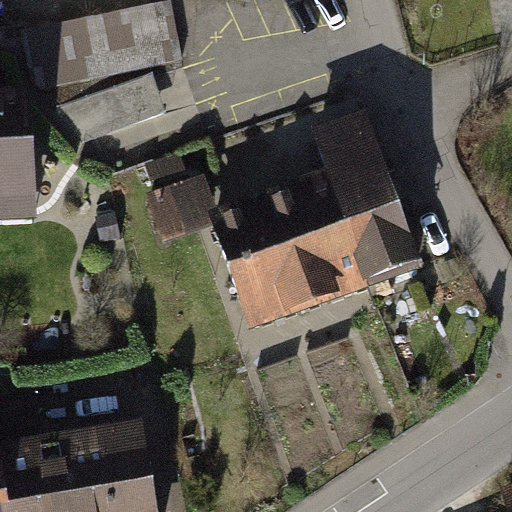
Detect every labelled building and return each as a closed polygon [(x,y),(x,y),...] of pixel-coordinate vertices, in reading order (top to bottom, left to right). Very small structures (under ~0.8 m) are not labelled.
[(144,20),(22,44),(34,103),(156,78),(144,20)] [(0,231),(35,230),(32,100),(0,101),(0,231)] [(215,217),(254,327),(421,268),(367,115),(319,132),(334,175),(215,217)] [(200,181),(155,196),(169,238),(214,223),(200,181)] [(0,511),(156,511),(144,436),(0,460),(0,511)] [(511,511),(511,495),(499,500),(503,511),(511,511)]
